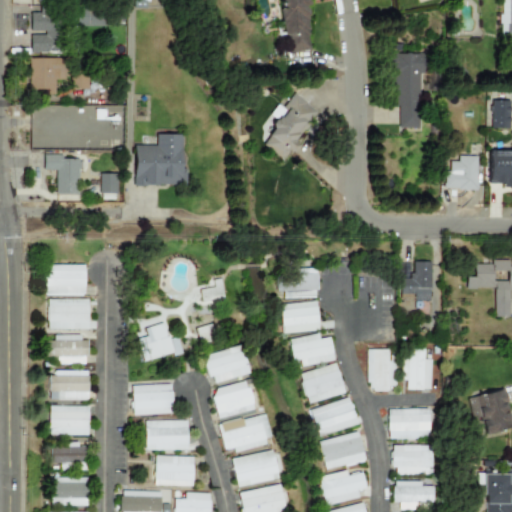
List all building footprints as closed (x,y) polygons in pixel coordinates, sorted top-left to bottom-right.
[(133,0),(133,8),(144,8),(144,0),(133,0)] [(274,0),(282,58),(312,54),(305,0),(274,0)] [(511,0),(501,0),(500,38),(511,59),(511,0)] [(79,11),(79,25),(124,26),(124,12),(79,11)] [(29,14),(28,29),(44,33),(44,35),(29,35),(28,54),(59,54),(59,14),(29,14)] [(390,56),(394,135),(422,134),(419,74),(424,74),(423,54),(390,56)] [(28,59),(28,87),(56,95),(56,80),(64,80),(64,59),(28,59)] [(71,71),(70,88),(87,88),(87,72),(71,71)] [(289,91),(271,115),(276,122),(271,126),(265,143),(282,160),(289,153),(292,153),(321,114),(289,91)] [(492,101),(492,129),(508,129),(508,101),(492,101)] [(156,136),(157,145),(134,146),(135,187),(186,186),(186,168),(180,170),(179,136),(156,136)] [(511,149),(487,147),(484,183),(510,186),(511,168),(511,149)] [(42,154),(42,170),(54,171),(53,194),(78,195),(79,155),(42,154)] [(458,156),(474,157),(474,187),(444,187),(444,183),(444,171),(447,170),(447,161),(456,161),(458,156)] [(98,174),(98,193),(116,193),(116,174),(98,174)] [(411,262),(411,280),(398,280),(398,295),(412,296),(411,303),(429,303),(430,262),(411,262)] [(43,264),(41,292),(80,295),(82,266),(43,264)] [(274,272),(275,299),(315,297),(314,270),(274,272)] [(464,277),(465,292),(477,292),(476,277),(464,277)] [(218,280),(223,304),(218,305),(217,300),(201,302),(198,290),(212,287),(211,281),(218,280)] [(490,294),(493,315),(505,317),(509,292),(490,294)] [(46,300),(47,329),(86,328),(86,299),(46,300)] [(281,306),(283,335),(317,333),(314,303),(281,306)] [(145,329),(147,337),(135,341),(144,367),(181,355),(175,337),(169,339),(163,322),(145,329)] [(197,329),(213,323),(218,338),(203,344),(197,329)] [(289,340),(295,369),(333,361),(328,337),(318,339),(316,334),(289,340)] [(44,342),(45,360),(87,359),(87,342),(44,342)] [(203,356),(236,345),(244,372),(215,381),(213,374),(207,376),(203,363),(205,361),(203,356)] [(366,348),(364,384),(370,385),(369,393),(387,394),(388,386),(393,386),(394,365),(383,364),(383,349),(366,348)] [(401,349),(400,383),(403,381),(406,390),(430,390),(430,349),(401,349)] [(299,374),(308,404),(342,394),(333,364),(299,374)] [(48,374),(50,403),(89,400),(87,372),(48,374)] [(215,389),(211,396),(219,420),(254,409),(245,380),(215,389)] [(128,386),(129,415),(170,414),(169,385),(128,386)] [(468,399),(473,418),(478,417),(484,437),(511,429),(511,425),(503,390),(468,399)] [(308,411),(317,439),(356,427),(347,398),(308,411)] [(49,406),(47,434),(85,436),(86,408),(49,406)] [(386,409),(388,439),(427,437),(426,408),(386,409)] [(216,426),(223,454),(265,445),(268,437),(264,418),(260,416),(216,426)] [(144,422),(145,451),(186,450),(185,421),(144,422)] [(316,442),(323,471),(362,461),(355,433),(316,442)] [(388,447),(390,476),(435,472),(433,443),(388,447)] [(52,448),(52,464),(59,464),(59,472),(85,472),(85,448),(52,448)] [(231,461),(237,487),(276,477),(269,451),(231,461)] [(155,457),(155,487),(192,487),(192,457),(155,457)] [(317,479),(324,506),(357,497),(357,492),(363,488),(358,472),(346,475),(345,471),(317,479)] [(471,473),(471,511),(511,511),(511,472),(471,473)] [(51,478),(51,506),(85,506),(85,478),(51,478)] [(391,478),(390,501),(396,504),(396,511),(428,511),(429,508),(435,508),(435,484),(423,483),(423,478),(391,478)] [(238,495),(241,511),(282,511),(276,485),(238,495)] [(119,496),(118,511),(161,511),(162,491),(122,491),(119,496)] [(178,494),(174,499),(174,511),(206,511),(207,495),(178,494)] [(327,511),(361,511),(360,503),(327,511)]
